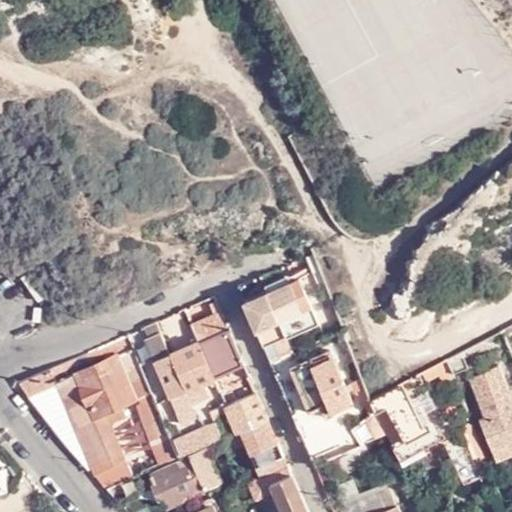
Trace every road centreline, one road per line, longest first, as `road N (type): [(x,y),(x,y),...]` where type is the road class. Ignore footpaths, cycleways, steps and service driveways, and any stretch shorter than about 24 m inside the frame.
road 1 (track): [(366,273),(322,230),(254,102),(200,42)]
road 2 (residential): [(218,285),(319,511)]
road 3 (residential): [(0,375),(218,285)]
road 4 (residential): [(0,393),(99,511)]
